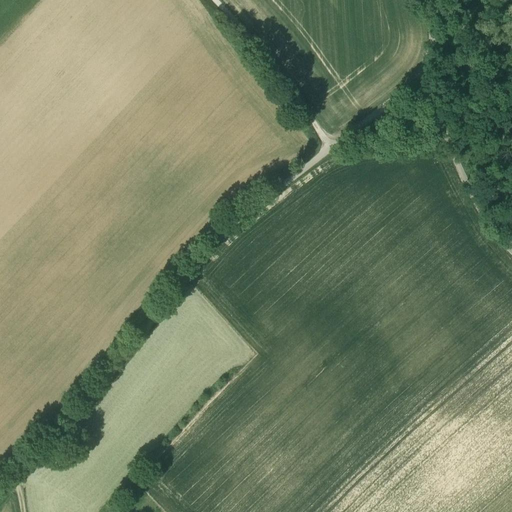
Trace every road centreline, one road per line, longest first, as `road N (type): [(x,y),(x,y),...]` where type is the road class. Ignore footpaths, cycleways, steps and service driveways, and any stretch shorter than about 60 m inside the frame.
road 1 (unclassified): [(0,485),(80,411),(215,241),(331,146)]
road 2 (unclassified): [(426,73),(447,143),(511,249)]
road 3 (unclassified): [(331,146),(213,0)]
